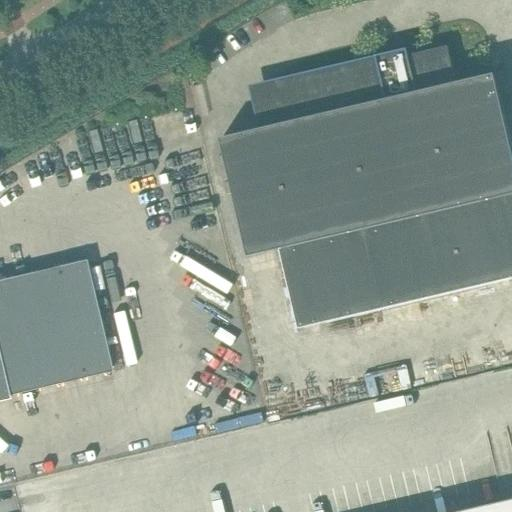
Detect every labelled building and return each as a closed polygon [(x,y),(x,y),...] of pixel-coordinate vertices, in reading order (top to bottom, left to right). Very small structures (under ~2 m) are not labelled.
[(279,125),(457,84),(448,46),(409,56),(408,49),(367,58),(367,60),(374,58),(375,64),(271,88),(279,125)] [(511,144),(495,74),(457,84),(279,125),(221,139),(249,258),(280,250),(278,242),(511,186),(511,144)] [(511,186),(278,242),(280,250),(299,329),(511,278),(511,186)] [(84,262),(0,281),(0,359),(8,395),(110,371),(84,262)] [(8,395),(0,359),(0,401),(9,400),(8,395)] [(511,511),(511,500),(461,511),(511,511)]
